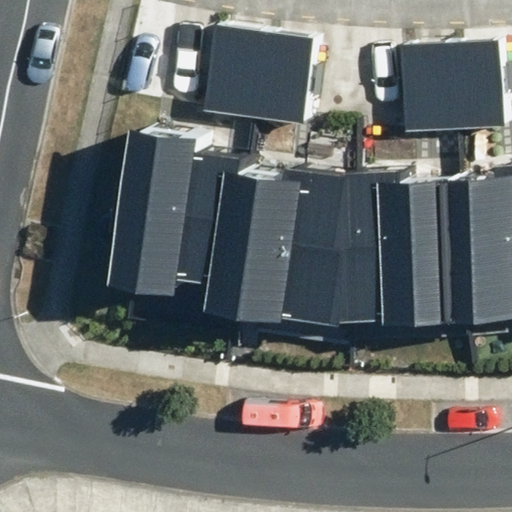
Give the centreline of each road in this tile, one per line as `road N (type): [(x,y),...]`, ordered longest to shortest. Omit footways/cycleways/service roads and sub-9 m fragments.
road 1 (tertiary): [(0,415),(290,464),(511,466)]
road 2 (residential): [(26,0),(0,132)]
